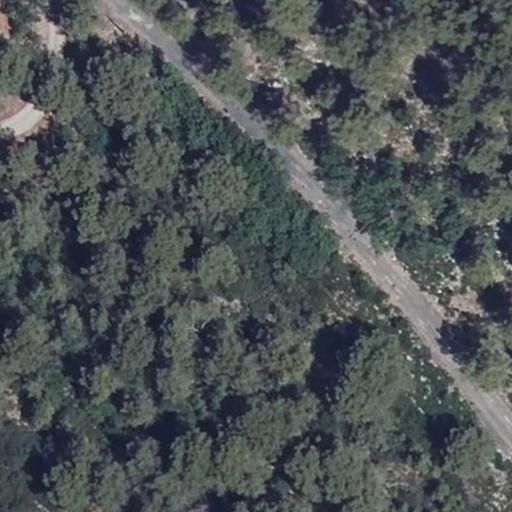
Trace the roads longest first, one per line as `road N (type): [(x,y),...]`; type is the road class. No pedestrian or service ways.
road 1 (unclassified): [(115,0),(369,259),(511,443)]
road 2 (track): [(43,0),(34,53),(0,124)]
